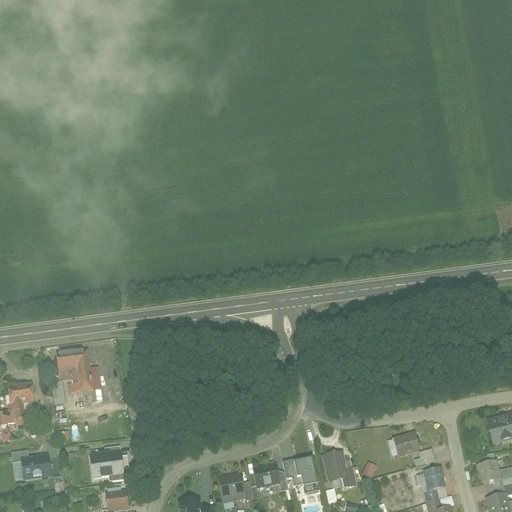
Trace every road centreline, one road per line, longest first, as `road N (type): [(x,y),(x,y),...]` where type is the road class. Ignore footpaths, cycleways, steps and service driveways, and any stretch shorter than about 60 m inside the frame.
road 1 (primary): [(511,271),(290,300)]
road 2 (primary): [(195,313),(0,340)]
road 3 (residential): [(303,404),(268,443),(180,470),(163,486),(154,511)]
road 4 (residential): [(448,411),(348,420),(303,404)]
